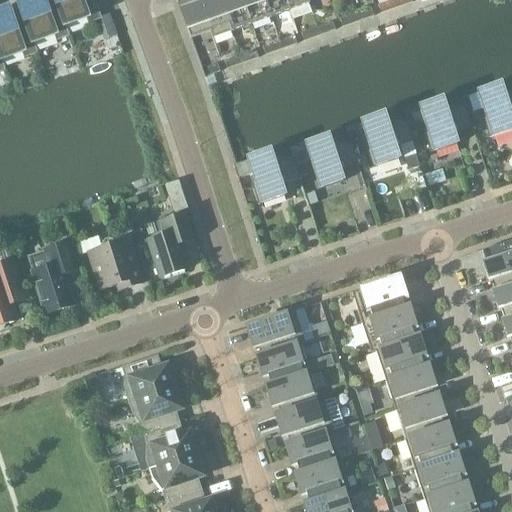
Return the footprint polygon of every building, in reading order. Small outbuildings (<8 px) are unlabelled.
[(57,42),(69,38),(55,0),(54,0),(57,6),(47,9),(43,0),(22,0),(18,2),(37,55),(38,55),(34,44),(55,37),(57,42)] [(55,0),(69,38),(70,37),(66,27),(87,19),(89,25),(102,20),(94,0),(55,0)] [(190,40),(210,33),(198,0),(181,0),(177,2),(190,40)] [(231,34),(232,33),(219,0),(198,0),(210,33),(213,39),(231,32),(231,34)] [(251,26),(241,0),(219,0),(232,33),(251,26)] [(241,0),(251,26),(270,19),(263,0),(241,0)] [(263,0),(270,19),(290,12),(285,0),(263,0)] [(285,0),(290,12),(309,6),(306,0),(285,0)] [(413,3),(411,0),(395,0),(394,1),(397,9),(413,3)] [(397,9),(394,1),(379,6),(381,14),(397,9)] [(25,59),(37,55),(18,2),(17,2),(25,23),(15,26),(9,11),(0,13),(0,58),(5,72),(6,72),(2,61),(23,54),(25,59)] [(374,17),(371,9),(355,14),(358,23),(374,17)] [(358,23),(355,14),(340,20),(343,28),(358,23)] [(335,31),(332,23),(317,28),(320,37),(335,31)] [(320,37),(317,28),(301,34),(304,42),(320,37)] [(278,42),(282,51),(297,45),(294,37),(278,42)] [(282,51),(278,42),(263,48),(266,56),(282,51)] [(240,56),(243,64),(259,59),(256,51),(240,56)] [(227,70),(243,64),(240,56),(224,62),(227,70)] [(205,78),(220,73),(217,64),(202,70),(205,78)] [(511,91),(508,91),(500,91),(496,91),(489,92),(484,93),(480,95),(488,120),(483,122),(489,140),(511,131),(511,121),(510,114),(511,112),(511,91)] [(472,128),(465,107),(455,106),(448,106),(441,106),(432,107),(427,108),(422,110),(430,134),(424,136),(430,154),(457,146),(451,129),(457,127),(459,133),(472,128)] [(365,130),(355,133),(358,142),(362,153),(366,151),(372,169),(399,161),(393,144),(399,142),(401,147),(413,143),(414,143),(410,131),(407,122),(401,120),(395,120),(393,120),(390,120),(387,120),(384,120),(382,121),(379,121),(376,121),(374,122),(371,122),(369,123),(366,124),(363,124),(365,130)] [(358,165),(351,144),(346,143),(340,143),(334,143),(327,144),(321,144),(314,145),(307,147),(321,190),(343,183),(337,166),(343,164),(345,170),(358,165)] [(415,156),(404,159),(408,171),(419,167),(415,156)] [(300,180),(293,159),(288,158),(281,158),(271,158),(262,159),(257,160),(250,161),(233,167),(238,180),(254,176),(257,186),(252,188),(258,207),(285,198),(279,181),(285,179),(287,185),(300,180)] [(440,173),(425,178),(428,189),(444,184),(440,173)] [(387,192),(370,197),(375,212),(392,207),(387,192)] [(314,194),(305,197),(308,207),(317,204),(314,194)] [(160,280),(188,270),(180,246),(193,242),(185,216),(161,223),(165,236),(147,242),(160,280)] [(65,225),(52,229),(56,242),(69,238),(65,225)] [(115,245),(114,244),(113,243),(112,242),(111,241),(110,241),(108,241),(106,241),(105,242),(104,243),(103,243),(103,245),(102,246),(102,247),(102,249),(103,249),(89,254),(101,292),(127,284),(128,290),(143,285),(129,241),(115,245)] [(489,283),(511,275),(511,242),(482,252),(486,263),(483,264),(489,283)] [(46,316),(74,307),(64,276),(76,272),(67,244),(45,251),(50,268),(32,274),(46,316)] [(0,330),(3,330),(5,326),(17,322),(9,297),(21,293),(11,262),(0,265),(0,330)] [(498,312),(511,307),(511,275),(489,283),(492,282),(495,292),(492,293),(498,312)] [(362,325),(409,309),(409,308),(405,310),(399,292),(403,291),(399,279),(352,294),(362,325)] [(508,340),(511,339),(511,307),(498,312),(499,312),(502,311),(505,321),(502,321),(508,340)] [(371,354),(419,339),(419,338),(414,339),(409,322),(413,320),(409,309),(362,325),(371,354)] [(257,359),(300,345),(305,344),(295,313),(247,329),(251,340),(255,339),(261,357),(257,358),(257,359)] [(326,323),(311,328),(314,339),(330,333),(326,323)] [(385,382),(428,368),(424,369),(418,351),(422,350),(419,339),(371,354),(371,355),(376,353),(385,382)] [(267,389),(310,375),(300,345),(257,359),(261,370),(265,369),(271,387),(267,388),(267,389)] [(322,360),(325,370),(335,366),(331,356),(322,360)] [(128,404),(175,389),(174,388),(172,389),(170,383),(172,382),(167,367),(161,369),(158,357),(126,368),(130,381),(124,381),(125,391),(127,400),(128,404)] [(395,412),(438,398),(438,397),(434,399),(428,381),(432,379),(428,368),(385,382),(395,412)] [(276,418),(320,404),(310,375),(267,389),(270,400),(275,398),(280,416),(276,417),(276,418)] [(95,377),(84,381),(88,394),(100,390),(95,377)] [(144,436),(180,424),(176,413),(182,411),(177,396),(174,397),(172,390),(175,390),(175,389),(128,404),(130,407),(134,416),(139,425),(143,421),(147,434),(143,435),(144,436)] [(405,441),(448,428),(448,427),(443,428),(437,410),(442,409),(438,398),(395,412),(405,441)] [(286,448),(329,434),(334,432),(324,403),(320,404),(276,418),(280,429),(284,428),(290,446),(286,447),(286,448)] [(370,406),(361,409),(364,417),(373,414),(370,406)] [(149,471),(196,456),(189,434),(183,436),(180,424),(144,436),(131,440),(142,472),(148,470),(149,471)] [(414,471),(457,457),(457,456),(453,458),(447,440),(451,438),(448,428),(405,441),(414,471)] [(296,477),(339,463),(329,434),(286,448),(290,459),(294,457),(300,475),(295,476),(296,477)] [(376,436),(367,439),(371,451),(380,448),(376,436)] [(367,438),(353,443),(358,457),(372,452),(371,451),(367,439),(367,438)] [(165,503),(201,491),(198,480),(203,478),(199,463),(196,464),(194,457),(196,456),(149,471),(152,481),(163,494),(165,503)] [(424,501),(467,487),(467,486),(463,487),(457,469),(461,468),(457,457),(414,471),(424,501)] [(305,507),(348,493),(339,463),(296,477),(299,488),(303,487),(309,505),(305,506),(305,507)] [(384,464),(376,466),(380,477),(388,475),(384,464)] [(371,470),(359,474),(363,486),(374,482),(371,470)] [(391,479),(385,481),(388,492),(395,490),(391,479)] [(117,483),(114,483),(116,489),(118,488),(124,486),(122,481),(117,483)] [(427,511),(470,511),(466,499),(471,497),(467,487),(424,501),(427,511)] [(214,511),(211,501),(205,503),(201,491),(165,503),(168,511),(214,511)] [(354,511),(348,493),(305,507),(306,511),(354,511)] [(385,501),(374,504),(376,511),(388,511),(387,509),(385,501)]
